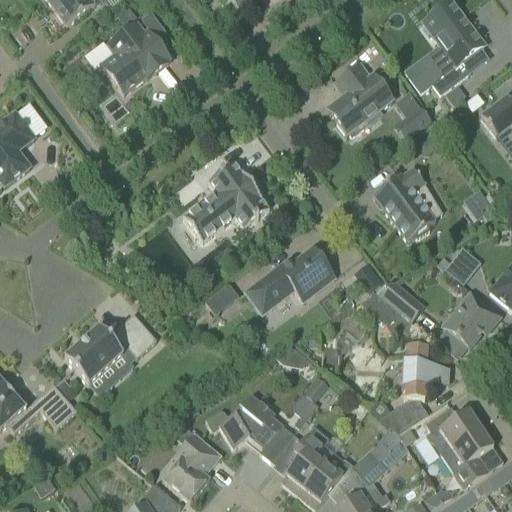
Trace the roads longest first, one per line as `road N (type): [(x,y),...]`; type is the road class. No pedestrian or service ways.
road 1 (residential): [(238,92),(109,186)]
road 2 (residential): [(238,92),(333,216)]
road 3 (residential): [(364,0),(238,92)]
road 4 (residential): [(0,321),(41,345),(31,249)]
road 5 (residential): [(109,186),(26,70)]
road 6 (residential): [(511,436),(482,400),(480,378),(493,347),(511,344)]
